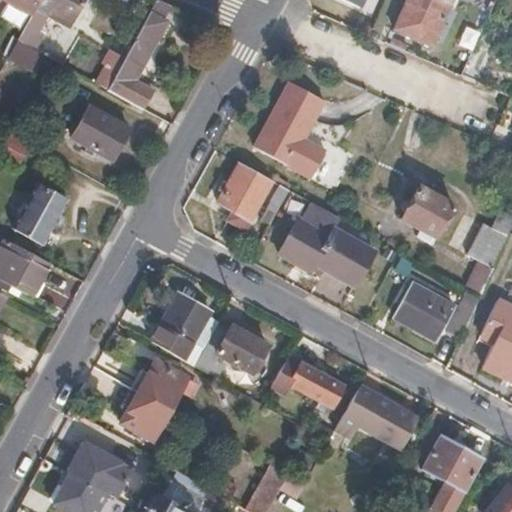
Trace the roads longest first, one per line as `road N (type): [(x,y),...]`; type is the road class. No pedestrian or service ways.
road 1 (residential): [(511,429),(145,226)]
road 2 (tertiary): [(145,226),(0,486)]
road 3 (tertiary): [(257,19),(145,226)]
